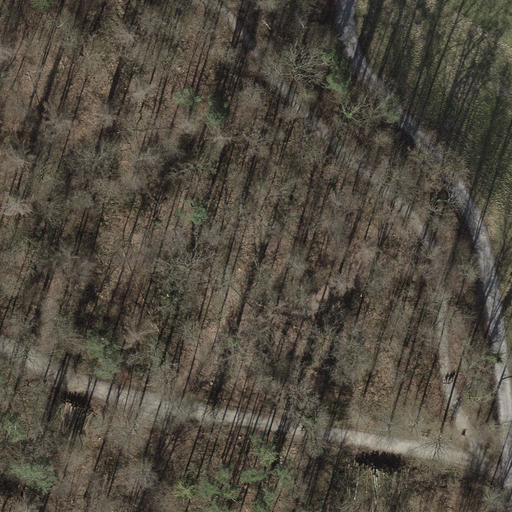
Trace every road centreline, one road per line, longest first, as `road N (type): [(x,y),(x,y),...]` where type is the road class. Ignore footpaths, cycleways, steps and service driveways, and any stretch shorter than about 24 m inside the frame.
road 1 (track): [(0,349),(61,379),(511,468)]
road 2 (residential): [(350,0),(352,52),(434,120),(488,230),(511,454)]
